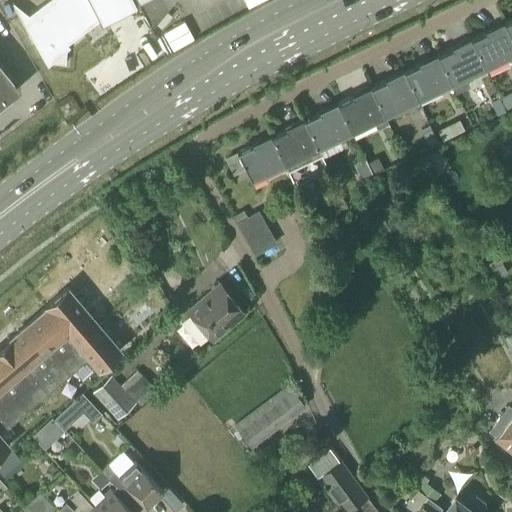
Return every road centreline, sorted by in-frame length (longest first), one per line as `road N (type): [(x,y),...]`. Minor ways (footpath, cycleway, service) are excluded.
road 1 (residential): [(387,511),(330,421),(194,155),(212,131),(492,0)]
road 2 (primary): [(0,235),(129,141),(221,87),(401,0)]
road 3 (primary): [(303,0),(174,73),(0,198)]
